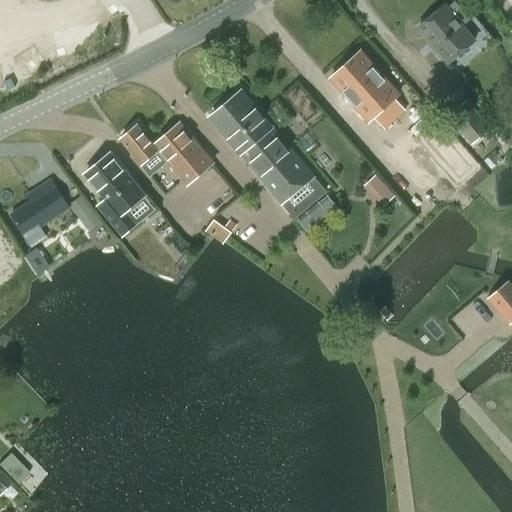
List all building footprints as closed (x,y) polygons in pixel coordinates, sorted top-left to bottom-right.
[(455,2),(448,9),(445,5),(419,27),(439,51),(438,56),(443,61),(447,61),(449,63),(475,40),(462,25),(470,19),(455,2)] [(399,94),(361,51),(330,79),(368,121),(373,116),(384,129),(404,111),(394,99),(399,94)] [(241,90),(210,116),(282,202),(295,217),(326,191),(313,175),(242,90),(241,90)] [(489,128),(467,102),(450,117),(471,143),(489,128)] [(211,159),(180,123),(155,145),(186,181),(211,159)] [(120,137),(141,163),(158,150),(137,124),(120,137)] [(150,199),(112,153),(84,176),(107,204),(101,209),(126,239),(139,229),(129,216),(150,199)] [(39,225),(68,206),(50,179),(34,190),(38,196),(22,206),(27,214),(16,221),(31,243),(45,234),(39,225)] [(89,227),(100,220),(81,196),(70,204),(89,227)] [(37,248),(26,256),(37,273),(48,265),(37,248)] [(492,295),(500,304),(499,311),(509,323),(511,320),(511,285),(509,281),(492,295)] [(10,453),(0,462),(0,465),(16,483),(28,472),(10,453)] [(0,492),(10,482),(0,473),(0,492)]
